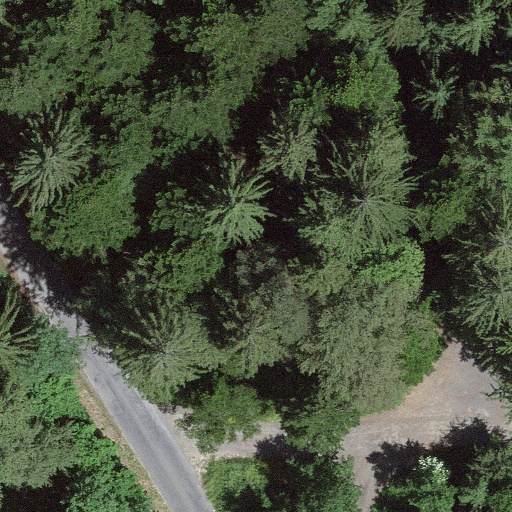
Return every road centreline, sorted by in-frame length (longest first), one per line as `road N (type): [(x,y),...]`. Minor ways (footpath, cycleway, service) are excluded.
road 1 (track): [(151,433),(511,433)]
road 2 (unclassified): [(193,511),(151,433),(0,225)]
